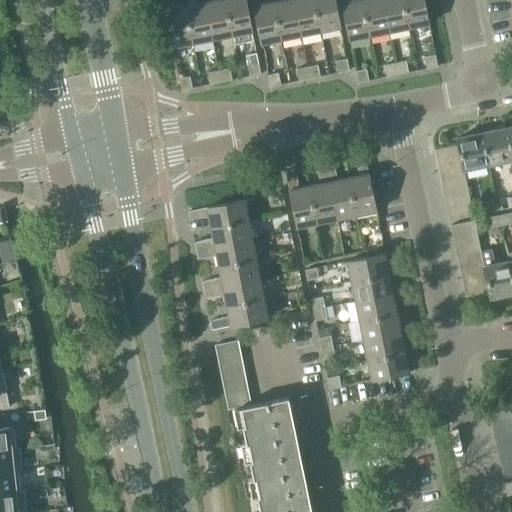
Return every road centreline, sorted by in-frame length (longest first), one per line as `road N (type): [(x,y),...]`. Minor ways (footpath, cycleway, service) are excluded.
road 1 (tertiary): [(187,511),(118,149)]
road 2 (tertiary): [(77,157),(160,511)]
road 3 (residential): [(118,149),(396,108)]
road 4 (residential): [(444,348),(396,108)]
road 5 (tertiary): [(43,0),(77,157)]
road 6 (tertiary): [(118,149),(91,0)]
road 7 (residential): [(479,511),(454,392)]
